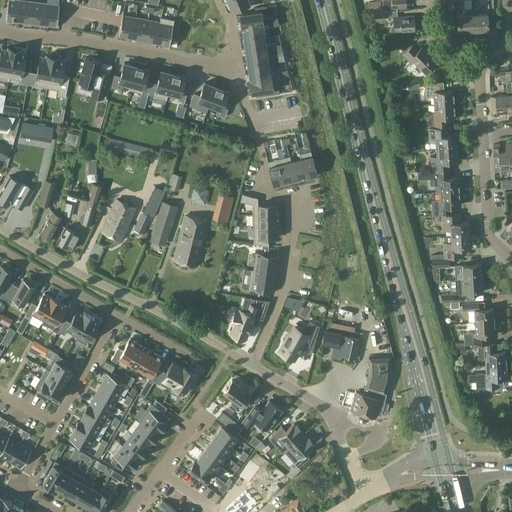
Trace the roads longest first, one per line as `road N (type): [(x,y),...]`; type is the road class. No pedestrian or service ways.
road 1 (primary): [(442,471),(322,0)]
road 2 (residential): [(249,364),(0,230)]
road 3 (residential): [(249,364),(281,294),(294,205),(268,195),(258,140)]
road 4 (residential): [(0,31),(236,72)]
road 5 (residential): [(114,315),(20,486)]
road 6 (unclassified): [(396,479),(357,428),(249,364)]
road 7 (residential): [(511,260),(487,227),(481,132)]
road 8 (residential): [(0,250),(114,315)]
road 9 (residential): [(130,511),(203,410)]
